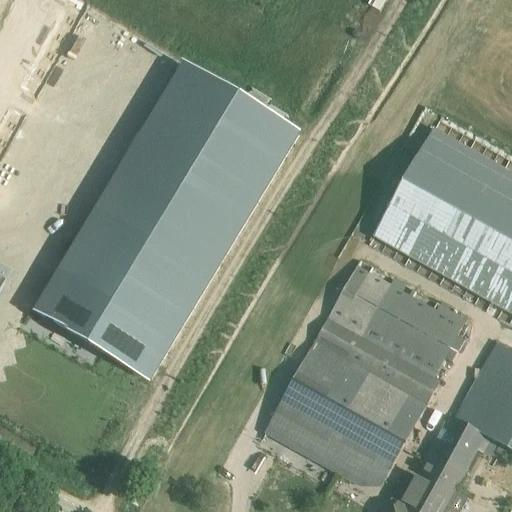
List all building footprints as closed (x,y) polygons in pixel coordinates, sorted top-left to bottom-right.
[(488,0),(378,0),(299,150),(386,195),(488,0)] [(511,46),(464,138),(511,162),(511,46)] [(177,70),(31,311),(137,375),(280,132),(177,70)] [(511,174),(434,130),(373,237),(489,303),(508,314),(511,315),(511,174)] [(175,401),(248,436),(360,199),(287,165),(175,401)] [(361,263),(266,432),(313,457),(315,453),(349,471),(359,452),(368,457),(375,461),(392,470),(440,383),(436,381),(447,362),(454,366),(467,342),(460,338),(469,323),(361,263)] [(0,288),(4,282),(3,282),(3,281),(8,271),(0,266),(0,288)] [(393,511),(419,511),(438,479),(456,489),(477,452),(484,439),(498,447),(511,454),(511,352),(496,343),(454,420),(450,418),(401,506),(398,504),(393,511)] [(461,511),(469,500),(454,493),(456,489),(438,479),(419,511),(461,511)]
